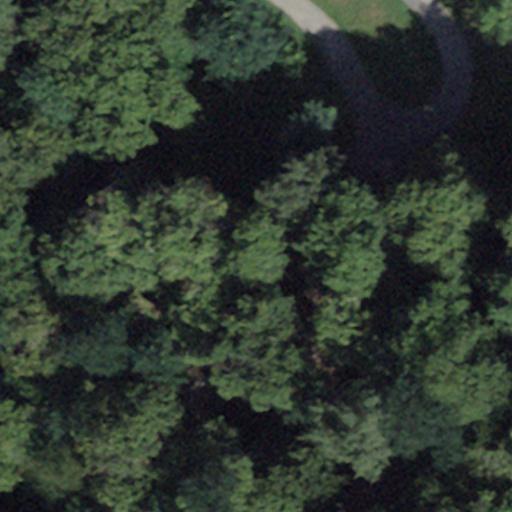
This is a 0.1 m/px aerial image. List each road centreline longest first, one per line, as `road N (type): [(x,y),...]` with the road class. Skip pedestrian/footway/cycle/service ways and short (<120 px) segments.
road 1 (track): [(324,511),(322,290),(332,244),(384,127)]
road 2 (residential): [(282,0),(339,54),(384,127),(415,129),(442,116),(458,88),(445,30),(419,0)]
